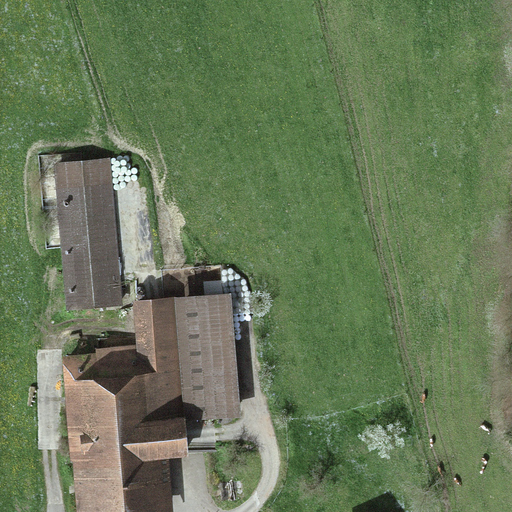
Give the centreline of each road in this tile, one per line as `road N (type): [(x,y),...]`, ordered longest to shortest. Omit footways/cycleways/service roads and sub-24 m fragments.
road 1 (track): [(54,511),(47,330)]
road 2 (track): [(245,511),(270,469),(249,373)]
